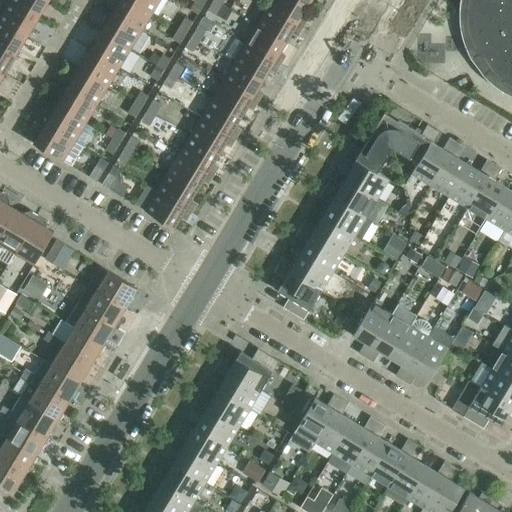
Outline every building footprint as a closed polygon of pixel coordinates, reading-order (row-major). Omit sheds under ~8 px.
[(49,0),(48,0),(10,0),(9,1),(38,19),(49,0)] [(121,0),(113,14),(142,31),(153,13),(132,0),(121,0)] [(132,0),(153,13),(160,0),(132,0)] [(214,0),(208,10),(216,15),(222,4),(215,0),(214,0)] [(308,18),(303,15),(309,6),(299,0),(272,0),(269,7),(302,27),(308,18)] [(511,0),(461,0),(461,3),(461,29),(472,60),(484,76),(492,84),(501,90),(510,96),(511,96),(511,0)] [(38,19),(9,1),(0,16),(0,20),(27,37),(38,19)] [(292,33),(297,36),(302,27),(269,7),(258,25),(286,43),(292,33)] [(102,32),(131,49),(142,31),(113,14),(102,32)] [(194,22),(186,18),(180,29),(187,33),(194,22)] [(27,37),(0,20),(0,46),(16,56),(27,37)] [(285,55),(281,52),(286,43),(258,25),(246,44),(280,64),(285,55)] [(207,30),(199,26),(192,36),(200,41),(207,30)] [(173,39),(181,44),(187,33),(180,29),(173,39)] [(131,49),(102,32),(91,51),(120,68),(131,49)] [(186,47),(194,52),(200,41),(192,36),(186,47)] [(270,70),(274,73),(280,64),(246,44),(235,62),(264,80),(270,70)] [(16,56),(0,46),(0,71),(4,74),(16,56)] [(120,68),(91,51),(80,69),(108,86),(120,68)] [(171,59),(164,55),(157,66),(165,70),(171,59)] [(263,92),(258,89),(264,80),(235,62),(224,81),(257,101),(263,92)] [(184,67),(177,63),(170,73),(178,78),(184,67)] [(151,76),(158,81),(165,70),(157,66),(151,76)] [(108,86),(80,69),(68,88),(97,105),(108,86)] [(164,84),(171,89),(178,78),(170,73),(164,84)] [(247,107),(252,110),(257,101),(224,81),(213,99),(242,117),(247,107)] [(97,105),(68,88),(57,106),(86,123),(97,105)] [(149,96),(142,92),(135,103),(143,107),(149,96)] [(162,104),(154,99),(148,110),(155,115),(162,104)] [(240,129),(236,126),(242,117),(213,99),(202,118),(235,138),(240,129)] [(128,113),(136,118),(143,107),(135,103),(128,113)] [(86,123),(57,106),(46,124),(75,142),(86,123)] [(141,121),(149,126),(155,115),(148,110),(141,121)] [(225,144),(229,147),(235,138),(202,118),(191,136),(219,154),(225,144)] [(394,147),(419,163),(432,142),(433,143),(440,132),(428,124),(421,134),(399,121),(388,123),(394,147)] [(377,173),(378,172),(394,147),(388,123),(376,127),(362,149),(352,143),(345,154),(377,173)] [(34,144),(72,166),(83,147),(75,142),(46,124),(34,144)] [(127,133),(119,129),(114,126),(108,135),(113,138),(113,139),(120,144),(127,133)] [(140,140),(132,136),(125,147),(133,152),(140,140)] [(218,166),(214,163),(219,154),(191,136),(179,155),(213,175),(218,166)] [(443,149),(433,143),(432,142),(419,163),(412,174),(431,185),(457,142),(450,138),(443,149)] [(105,151),(113,156),(120,144),(113,139),(105,151)] [(458,158),(465,147),(457,142),(431,185),(450,196),(469,164),(458,158)] [(119,159),(126,163),(133,152),(125,147),(119,159)] [(341,161),(352,168),(346,179),(377,198),(389,179),(378,172),(377,173),(345,154),(341,161)] [(203,181),(207,184),(213,175),(179,155),(168,173),(197,191),(203,181)] [(487,160),(480,171),(469,164),(450,196),(468,208),(494,164),(487,160)] [(495,180),(502,169),(494,164),(468,208),(487,219),(506,187),(495,180)] [(97,182),(104,171),(96,166),(90,178),(97,182)] [(196,203),(191,200),(197,191),(168,173),(157,192),(190,212),(196,203)] [(109,174),(102,185),(110,190),(117,178),(109,174)] [(339,190),(328,183),(323,191),(366,217),(377,198),(346,179),(339,190)] [(511,190),(506,187),(487,219),(505,230),(511,218),(511,190)] [(319,198),(330,205),(323,216),(355,235),(362,240),(373,221),(366,217),(323,191),(319,198)] [(180,218),(185,221),(190,212),(157,192),(145,211),(174,228),(180,218)] [(11,206),(9,198),(1,193),(0,195),(0,237),(17,210),(11,206)] [(403,207),(399,212),(411,219),(408,204),(403,207)] [(31,211),(23,213),(17,210),(0,237),(0,243),(16,253),(38,216),(31,211)] [(48,229),(46,220),(38,216),(16,253),(35,264),(54,232),(48,229)] [(317,227),(305,220),(301,228),(344,254),(355,235),(323,216),(317,227)] [(296,235),(308,242),(301,253),(333,272),(344,254),(301,228),(296,235)] [(415,231),(410,240),(419,245),(424,236),(415,231)] [(391,239),(384,251),(398,260),(405,248),(391,239)] [(65,244),(57,240),(51,251),(58,255),(65,244)] [(411,248),(406,257),(417,264),(422,255),(411,248)] [(45,259),(53,264),(58,255),(51,251),(45,259)] [(443,262),(455,269),(461,258),(450,251),(443,262)] [(294,264),(283,257),(278,265),(322,291),(333,272),(301,253),(294,264)] [(428,256),(421,268),(429,272),(436,261),(428,256)] [(465,261),(459,270),(472,278),(478,268),(465,261)] [(380,263),(377,268),(379,272),(383,275),(388,273),(390,269),(389,264),(385,262),(380,263)] [(283,308),(304,320),(322,291),(278,265),(274,272),(285,279),(278,291),(289,298),(283,308)] [(138,289),(100,266),(88,286),(126,308),(138,289)] [(448,267),(442,279),(456,287),(463,276),(448,267)] [(478,276),(474,283),(484,288),(487,282),(478,276)] [(39,301),(48,286),(33,278),(25,292),(39,301)] [(382,283),(374,279),(368,289),(376,293),(382,283)] [(492,280),(487,288),(493,291),(498,283),(492,280)] [(468,282),(461,293),(476,302),(483,291),(468,282)] [(88,305),(86,309),(115,326),(114,327),(118,330),(124,320),(120,317),(126,308),(88,286),(80,300),(88,305)] [(489,293),(485,291),(475,307),(486,314),(489,308),(483,304),(489,293)] [(12,302),(0,295),(0,309),(6,313),(12,302)] [(363,295),(356,306),(366,312),(373,301),(363,295)] [(66,322),(75,328),(103,345),(114,327),(115,326),(86,309),(88,305),(80,300),(66,322)] [(365,342),(359,353),(366,358),(392,315),(373,303),(366,314),(356,308),(344,329),(365,342)] [(15,308),(10,315),(20,321),(25,314),(15,308)] [(374,362),(380,351),(391,358),(411,326),(392,315),(366,358),(374,362)] [(75,328),(66,322),(62,320),(53,335),(57,337),(53,345),(61,350),(63,346),(92,363),(103,345),(75,328)] [(402,364),(396,376),(403,380),(433,331),(432,329),(430,326),(427,323),(423,322),(419,322),(415,322),(413,321),(411,326),(391,358),(402,364)] [(511,330),(504,326),(493,344),(503,350),(511,355),(511,330)] [(441,360),(455,338),(435,327),(433,331),(403,380),(411,385),(417,373),(439,387),(451,366),(441,360)] [(49,332),(44,340),(53,345),(57,337),(53,335),(49,332)] [(0,333),(0,355),(1,356),(10,340),(0,333)] [(456,337),(452,344),(463,350),(467,344),(456,337)] [(52,365),(81,382),(92,363),(63,346),(61,350),(52,365)] [(279,361),(258,349),(252,359),(241,352),(234,364),(223,357),(218,364),(261,390),(279,361)] [(511,355),(503,350),(492,369),(511,380),(511,355)] [(70,401),(81,382),(52,365),(44,360),(35,375),(30,382),(38,387),(41,384),(70,401)] [(214,372),(225,379),(218,390),(250,409),(261,390),(218,364),(214,372)] [(21,377),(30,382),(35,375),(26,369),(21,377)] [(511,380),(492,369),(481,387),(511,405),(511,380)] [(501,426),(508,414),(511,416),(511,405),(481,387),(469,380),(452,410),(484,429),(490,419),(501,426)] [(30,402),(58,419),(70,401),(41,384),(38,387),(30,382),(21,397),(30,402)] [(212,401),(200,394),(196,401),(239,427),(250,409),(218,390),(212,401)] [(309,451),(315,442),(341,399),(334,394),(327,405),(305,392),(293,413),(303,419),(296,430),(290,440),(309,451)] [(30,402),(21,397),(12,411),(8,419),(16,424),(18,420),(47,438),(58,419),(30,402)] [(342,414),(349,403),(341,399),(315,442),(333,453),(353,421),(342,414)] [(191,409),(203,416),(196,427),(228,446),(239,427),(196,401),(191,409)] [(4,406),(0,412),(0,414),(8,419),(12,411),(4,406)] [(371,416),(364,428),(353,421),(333,453),(328,461),(347,473),(378,421),(371,416)] [(7,439),(36,456),(47,438),(18,420),(16,424),(7,439)] [(379,437),(386,426),(378,421),(347,473),(365,484),(370,475),(390,443),(379,437)] [(189,438),(178,431),(173,438),(217,464),(228,446),(196,427),(189,438)] [(169,446),(180,453),(174,464),(205,483),(217,464),(173,438),(169,446)] [(0,459),(25,475),(36,456),(7,439),(0,450),(0,459)] [(408,439),(401,450),(390,443),(370,475),(389,486),(415,443),(408,439)] [(416,459),(423,448),(415,443),(389,486),(407,498),(427,466),(416,459)] [(265,450),(259,459),(269,465),(274,456),(265,450)] [(0,486),(13,494),(25,475),(0,459),(0,486)] [(263,469),(249,460),(241,472),(256,481),(263,469)] [(445,461),(438,472),(427,466),(407,498),(424,508),(421,511),(423,511),(452,466),(445,461)] [(167,475),(156,468),(151,475),(194,501),(205,483),(174,464),(167,475)] [(431,511),(450,511),(465,489),(453,481),(460,470),(452,466),(423,511),(426,511),(428,510),(431,511)] [(147,483),(158,490),(151,501),(170,511),(187,511),(194,501),(151,475),(147,483)] [(482,492),(479,497),(470,492),(457,511),(485,511),(493,499),(482,492)] [(503,511),(501,511),(504,506),(493,499),(485,511),(503,511)] [(232,500),(226,510),(229,511),(236,511),(240,505),(232,500)] [(144,511),(133,505),(128,511),(170,511),(151,501),(144,511)]
